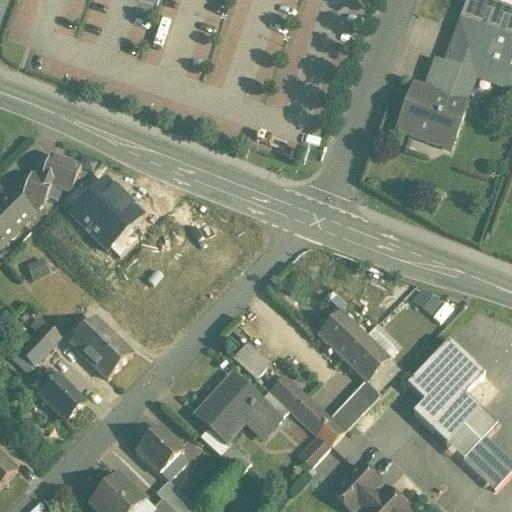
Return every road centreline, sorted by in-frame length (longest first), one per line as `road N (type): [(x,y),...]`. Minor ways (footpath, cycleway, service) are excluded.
road 1 (residential): [(311,222),(32,511)]
road 2 (secondary): [(0,94),(311,222)]
road 3 (residential): [(402,0),(327,202),(311,222)]
road 4 (secondary): [(311,222),(511,298)]
